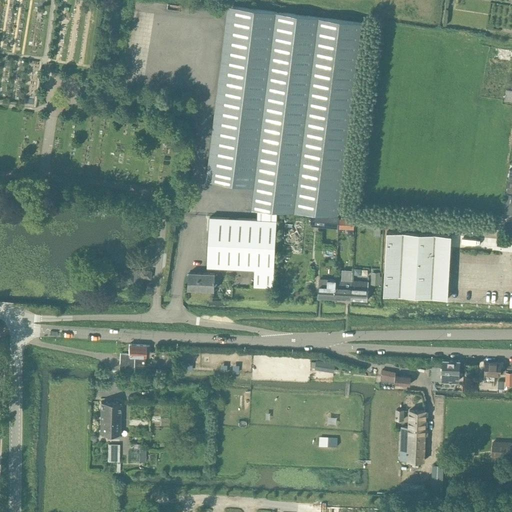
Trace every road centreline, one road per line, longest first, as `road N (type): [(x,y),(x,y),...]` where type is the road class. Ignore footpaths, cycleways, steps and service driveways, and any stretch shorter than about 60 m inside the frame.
road 1 (tertiary): [(13,329),(298,342)]
road 2 (unclassified): [(298,342),(511,354)]
road 3 (tertiary): [(511,337),(298,342)]
road 4 (tertiary): [(15,511),(13,329)]
road 5 (unclassified): [(151,318),(298,342)]
road 6 (unclassified): [(13,325),(151,318)]
